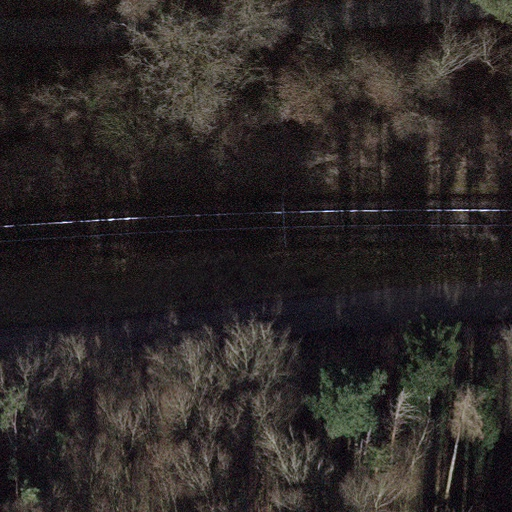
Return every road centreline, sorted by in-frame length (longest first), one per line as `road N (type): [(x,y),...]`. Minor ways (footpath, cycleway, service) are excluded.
road 1 (track): [(0,342),(511,296)]
road 2 (track): [(0,35),(511,5)]
